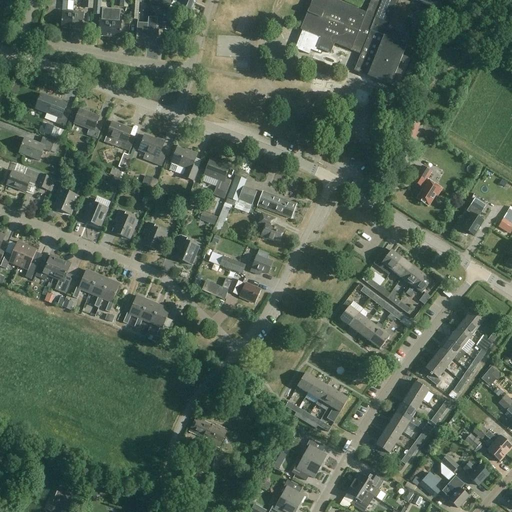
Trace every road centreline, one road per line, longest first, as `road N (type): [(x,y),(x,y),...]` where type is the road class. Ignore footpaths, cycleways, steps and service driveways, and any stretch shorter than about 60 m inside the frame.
road 1 (unclassified): [(315,511),(416,347),(479,271)]
road 2 (unclassified): [(237,350),(167,280),(0,210)]
road 3 (unclassified): [(237,350),(333,180)]
road 4 (unclassified): [(172,511),(171,449),(181,421),(237,350)]
road 5 (tertiary): [(175,115),(10,50)]
road 6 (unclassified): [(188,70),(16,34)]
road 7 (tertiary): [(479,271),(333,180)]
road 8 (tertiary): [(333,180),(175,115)]
